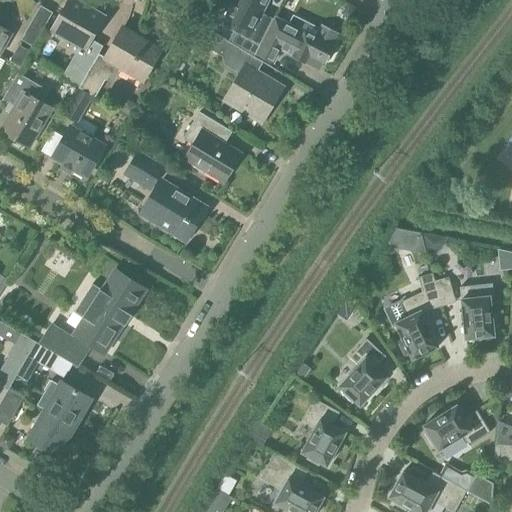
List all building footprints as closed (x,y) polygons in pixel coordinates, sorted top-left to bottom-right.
[(80,86),(100,54),(104,46),(90,38),(103,16),(75,0),(69,0),(51,30),(80,47),(63,77),(80,86)] [(259,43),(271,20),(261,15),(268,0),(231,0),(231,2),(234,4),(224,25),(259,43)] [(53,13),(41,6),(21,40),(33,47),(53,13)] [(275,17),(256,54),(275,63),(281,50),(320,70),(324,62),(326,63),(327,60),(330,59),(334,52),(332,49),(334,46),(333,46),(339,35),(322,26),(320,29),(293,15),(289,24),(275,17)] [(262,123),(284,87),(246,64),(252,55),(198,23),(191,36),(209,48),(223,56),(225,65),(237,72),(238,78),(225,100),(262,123)] [(0,56),(14,34),(0,25),(0,56)] [(79,87),(94,96),(96,98),(106,80),(107,81),(109,78),(115,81),(121,70),(142,82),(160,50),(122,28),(106,57),(100,54),(80,86),(80,87),(79,87)] [(31,145),(50,112),(34,103),(43,87),(19,73),(3,99),(15,106),(2,128),(31,145)] [(78,124),(94,96),(79,87),(63,116),(78,124)] [(222,181),(238,153),(225,145),(233,132),(200,112),(184,139),(196,146),(187,161),(222,181)] [(106,147),(71,127),(53,158),(88,178),(106,147)] [(123,175),(130,179),(151,192),(166,167),(138,150),(123,175)] [(142,213),(186,240),(206,207),(162,180),(142,213)] [(53,325),(40,345),(46,348),(72,364),(73,363),(78,366),(100,350),(105,354),(106,353),(102,350),(120,322),(126,326),(127,325),(124,324),(130,315),(132,316),(133,315),(131,314),(146,290),(118,272),(105,292),(93,284),(75,312),(85,318),(75,334),(76,335),(74,339),(53,325)] [(429,310),(442,306),(436,281),(433,273),(420,277),(424,292),(402,302),(409,317),(396,323),(403,339),(398,341),(405,356),(411,354),(413,359),(439,347),(423,313),(429,310)] [(449,277),(436,281),(442,306),(456,302),(449,277)] [(493,315),(491,297),(492,297),(491,284),(461,287),(466,339),(495,336),(494,328),(497,328),(496,315),(493,315)] [(36,343),(19,333),(7,354),(8,355),(0,368),(0,369),(15,378),(28,357),(36,343)] [(350,357),(359,365),(340,386),(345,391),(343,394),(353,403),(355,401),(361,406),(387,377),(376,367),(386,357),(367,339),(350,357)] [(46,348),(40,345),(36,342),(36,343),(28,357),(37,363),(46,348)] [(64,378),(72,364),(46,348),(37,363),(64,378)] [(38,405),(75,426),(91,399),(63,382),(61,385),(52,381),(38,405)] [(9,389),(0,405),(0,421),(8,426),(24,397),(9,389)] [(307,459),(319,465),(321,463),(328,466),(346,432),(333,425),(340,413),(317,400),(306,422),(316,427),(302,452),(309,456),(307,459)] [(58,456),(75,426),(38,405),(37,405),(47,410),(30,439),(58,456)] [(428,432),(426,434),(433,445),(435,444),(439,450),(464,435),(470,445),(491,432),(477,411),(465,418),(457,405),(424,426),(428,432)] [(511,445),(496,444),(495,458),(511,459),(511,445)] [(291,511),(316,511),(324,497),(301,484),(308,472),(275,454),(261,479),(282,490),(275,503),(292,511),(291,511)] [(468,491),(476,476),(467,471),(462,473),(446,464),(440,476),(467,491),(468,491)] [(403,472),(390,497),(396,501),(395,504),(406,510),(408,507),(416,511),(427,511),(434,500),(454,511),(455,511),(467,491),(440,476),(434,473),(427,485),(403,472)] [(476,476),(468,491),(492,505),(494,484),(477,474),(476,476)] [(194,511),(213,511),(214,511),(204,502),(194,511)]
